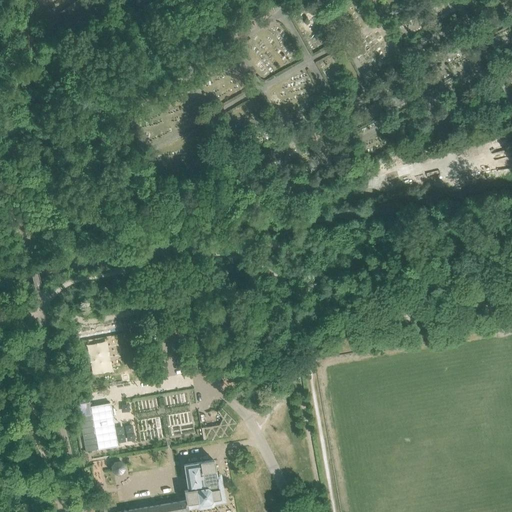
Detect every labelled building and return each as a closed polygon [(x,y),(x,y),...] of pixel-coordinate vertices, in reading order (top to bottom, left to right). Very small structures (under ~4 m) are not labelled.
[(77,0),(59,13),(65,21),(66,23),(71,30),(93,15),(92,15),(82,0),(77,0)] [(91,374),(112,372),(109,342),(89,344),(91,374)] [(90,414),(79,417),(85,452),(97,450),(100,450),(117,446),(110,403),(89,407),(90,414)] [(211,427),(201,428),(203,440),(230,436),(237,424),(221,409),(216,412),(222,419),(218,425),(211,427)] [(117,441),(135,441),(134,424),(117,425),(117,441)] [(101,494),(97,495),(99,511),(187,511),(188,510),(187,504),(197,502),(197,503),(198,503),(200,504),(200,505),(209,503),(211,501),(211,500),(220,499),(216,476),(215,473),(213,460),(193,463),(183,465),(187,490),(183,491),(185,500),(180,501),(156,505),(136,508),(131,509),(120,511),(115,511),(106,511),(103,494),(101,494)]
